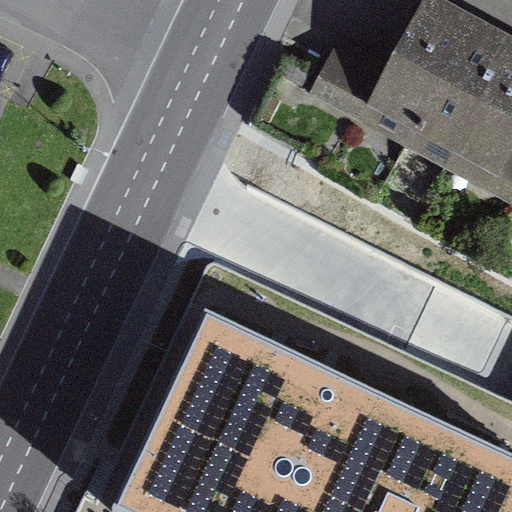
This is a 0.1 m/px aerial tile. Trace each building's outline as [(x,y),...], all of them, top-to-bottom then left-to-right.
[(415,128),(474,20),(473,20),(471,22),(430,0),(425,0),(388,68),(364,55),(336,107),(360,121),(368,106),(371,108),(372,105),(414,128),(415,128)] [(474,20),(415,128),(454,150),(511,42),(511,40),(511,41),(510,44),(474,24),(475,21),(474,20)] [(336,107),(364,55),(340,41),(330,59),(311,94),(336,107)] [(490,192),(511,204),(511,42),(454,150),(455,150),(497,173),(495,176),(498,177),(490,192)] [(123,502),(144,511),(511,511),(511,461),(209,320),(123,502)]
